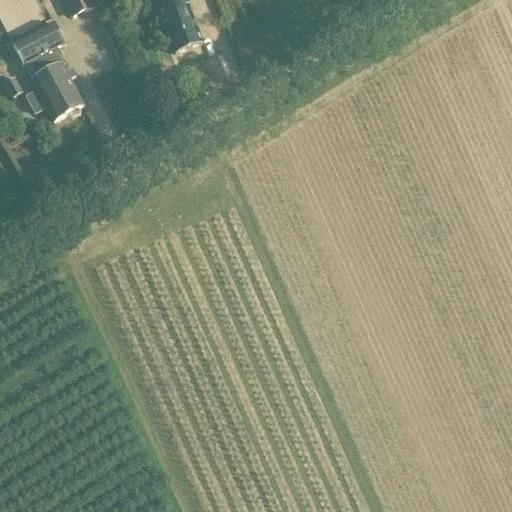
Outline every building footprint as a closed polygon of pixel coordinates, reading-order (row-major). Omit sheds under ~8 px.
[(88,0),(61,0),(72,22),(94,11),(88,0)] [(120,0),(123,8),(142,0),(120,0)] [(203,48),(184,0),(152,0),(174,59),(203,48)] [(31,84),(62,68),(64,67),(57,53),(65,49),(53,26),(30,38),(12,48),(31,84)] [(65,75),(62,68),(31,84),(37,95),(27,100),(37,118),(46,113),(53,126),(84,110),(70,83),(76,80),(72,71),(65,75)] [(15,80),(4,86),(12,101),(24,95),(15,80)]
